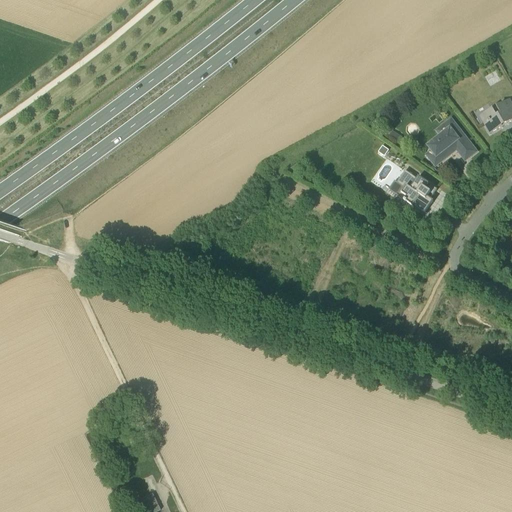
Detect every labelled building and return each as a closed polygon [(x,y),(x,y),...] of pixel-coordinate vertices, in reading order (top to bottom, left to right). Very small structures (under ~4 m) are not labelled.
[(487,121),(483,124),(489,135),(502,127),(502,126),(506,124),(507,125),(511,121),(511,103),(510,100),(497,107),(496,105),(494,107),(491,108),(492,110),(483,115),(487,121)] [(455,147),(458,150),(468,143),(452,121),(444,126),(447,130),(443,133),(444,135),(442,137),(429,146),(433,151),(437,156),(443,151),(447,156),(454,151),(453,149),(455,147)] [(401,137),(392,131),(386,135),(397,142),(401,137)] [(389,150),(382,146),(378,152),(385,157),(389,150)] [(437,190),(418,177),(417,179),(405,171),(397,183),(403,187),(396,196),(413,207),(414,206),(425,214),(433,202),(431,200),(437,190)] [(152,495),(143,499),(132,505),(135,511),(158,511),(160,511),(152,495)]
